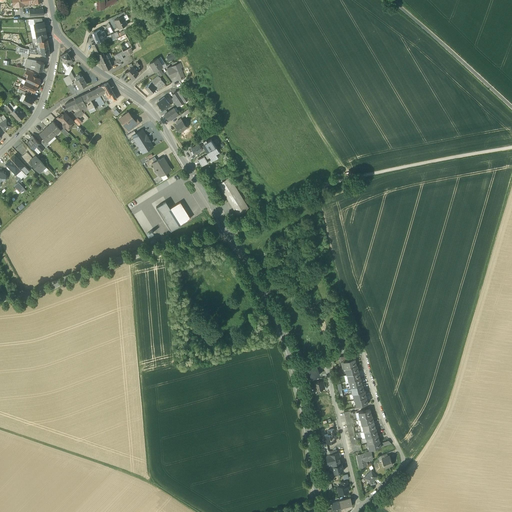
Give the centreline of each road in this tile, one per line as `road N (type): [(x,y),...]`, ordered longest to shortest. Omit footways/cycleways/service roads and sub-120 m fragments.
road 1 (track): [(511,175),(444,412),(407,462)]
road 2 (residential): [(407,462),(360,351),(330,357),(359,506)]
road 3 (tertiary): [(228,231),(293,356),(316,511)]
road 4 (track): [(511,148),(320,188),(230,234)]
road 5 (track): [(197,511),(148,474),(129,258)]
road 6 (tertiary): [(228,231),(0,300)]
road 7 (residential): [(108,78),(160,123),(228,231)]
road 8 (track): [(156,485),(0,429)]
road 9 (track): [(389,0),(511,107)]
